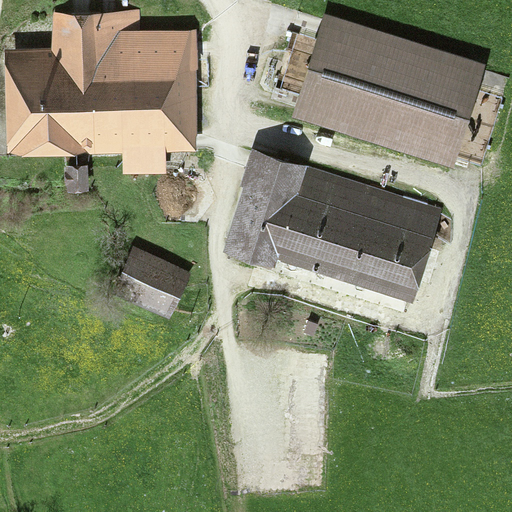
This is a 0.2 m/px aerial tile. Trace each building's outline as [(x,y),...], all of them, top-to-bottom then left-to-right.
[(158,152),(158,131),(196,130),(194,29),(138,30),(138,12),(54,15),(55,63),(20,64),(22,135),(127,132),(128,153),(158,152)] [(325,15),(292,117),(453,167),(485,65),(325,15)] [(244,187),(223,253),(274,269),(277,259),(412,302),(442,209),(251,148),(239,186),(244,187)] [(0,199),(19,199),(18,184),(0,184),(0,199)] [(182,274),(135,252),(119,284),(167,307),(182,274)]
